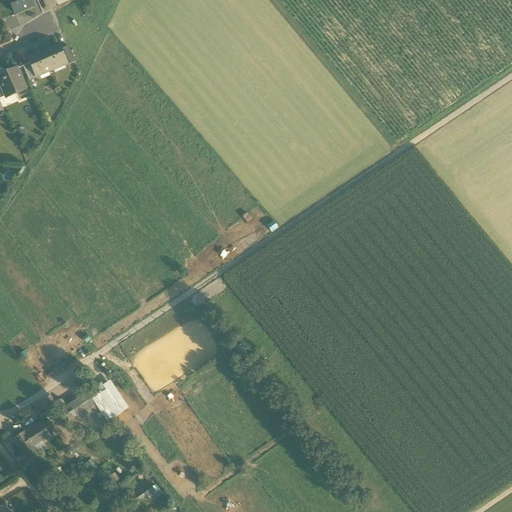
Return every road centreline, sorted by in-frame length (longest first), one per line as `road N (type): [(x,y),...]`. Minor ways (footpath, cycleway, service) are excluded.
road 1 (track): [(511,76),(0,420)]
road 2 (track): [(269,0),(397,153)]
